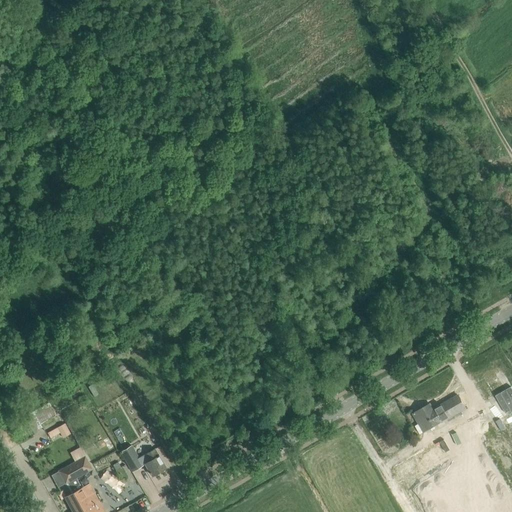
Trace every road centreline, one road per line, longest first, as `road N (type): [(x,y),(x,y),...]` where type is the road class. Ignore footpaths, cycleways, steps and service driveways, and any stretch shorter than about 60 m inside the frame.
road 1 (tertiary): [(163,511),(511,309)]
road 2 (track): [(417,0),(511,162)]
